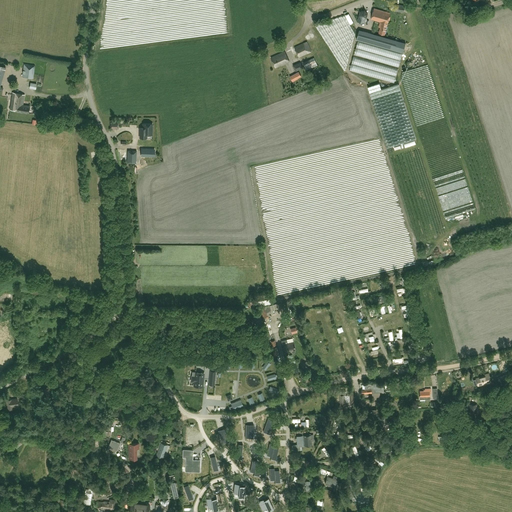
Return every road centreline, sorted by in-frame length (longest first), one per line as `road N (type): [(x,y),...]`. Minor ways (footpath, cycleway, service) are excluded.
road 1 (unclassified): [(128,310),(117,171),(86,78),(95,0)]
road 2 (unclassified): [(282,400),(238,415),(186,414),(128,310)]
road 3 (track): [(188,415),(177,423),(101,421),(100,466),(130,468)]
road 4 (unclassified): [(0,387),(128,310)]
road 5 (track): [(288,460),(310,462),(334,415),(357,406),(354,376)]
road 6 (track): [(511,352),(390,371)]
road 7 (track): [(128,307),(249,321)]
